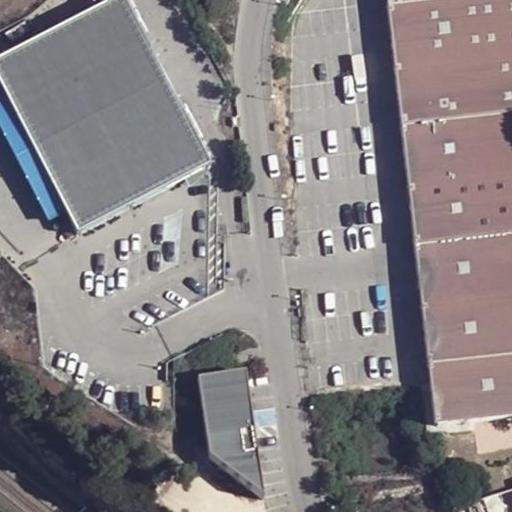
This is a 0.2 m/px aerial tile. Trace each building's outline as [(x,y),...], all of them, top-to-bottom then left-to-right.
[(204,174),(202,170),(175,116),(131,30),(115,0),(109,0),(0,58),(0,102),(70,237),(180,180),(187,190),(204,174)] [(381,0),(383,11),(477,0),(381,0)] [(511,0),(477,0),(383,11),(396,131),(511,117),(511,0)] [(511,239),(511,117),(396,131),(408,251),(511,239)] [(511,239),(408,251),(422,369),(511,359),(511,239)] [(511,359),(422,369),(426,401),(427,430),(511,420),(511,359)] [(244,373),(189,382),(199,462),(199,463),(253,507),(264,503),(255,440),(247,388),(246,382),(244,373)]
